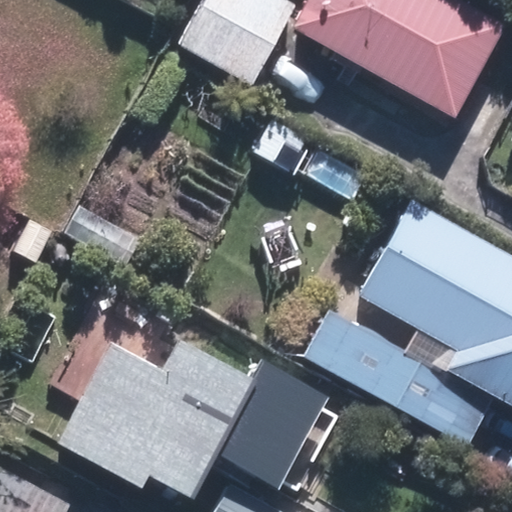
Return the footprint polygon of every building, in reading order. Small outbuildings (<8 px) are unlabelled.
[(279,8),(264,0),(197,0),(171,46),(237,82),(279,8)] [(436,0),(296,0),(280,28),(439,120),(491,31),(436,0)] [(319,313),(293,359),(453,448),(480,400),(511,417),(511,265),(400,203),(349,296),(448,350),(433,376),(319,313)] [(139,491),(146,479),(190,502),(217,451),(255,383),(184,345),(168,375),(115,345),(58,445),(139,491)] [(255,383),(217,451),(278,484),(326,398),(265,365),(255,383)] [(0,476),(0,511),(56,511),(59,507),(0,476)] [(266,511),(221,486),(206,511),(266,511)]
